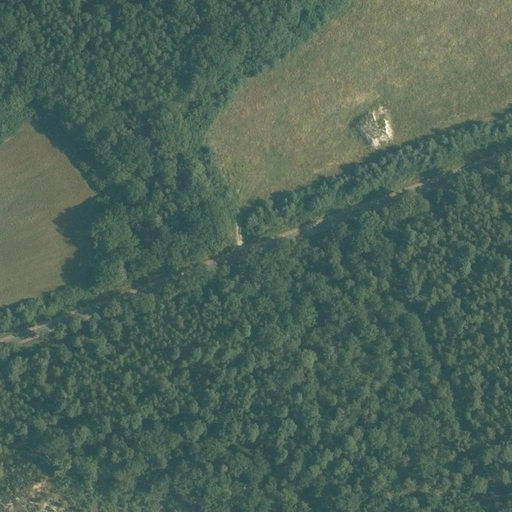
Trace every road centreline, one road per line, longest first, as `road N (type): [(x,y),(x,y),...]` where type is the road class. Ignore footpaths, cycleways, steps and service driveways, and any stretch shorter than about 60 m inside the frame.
road 1 (unclassified): [(0,346),(511,155)]
road 2 (track): [(502,511),(369,208)]
